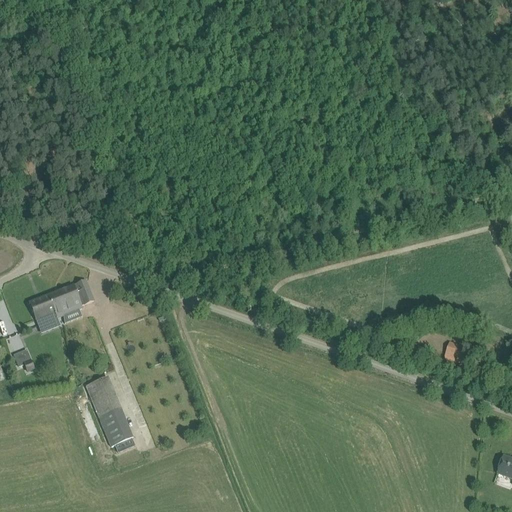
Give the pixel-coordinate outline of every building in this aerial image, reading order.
[(73,286),(51,295),(54,303),(60,301),(61,305),(59,306),(63,316),(82,309),(81,307),(94,302),(86,283),(74,288),(73,286)] [(54,303),(51,295),(29,304),(36,321),(38,326),(63,316),(59,306),(61,305),(60,301),(54,303)] [(22,335),(7,337),(10,348),(24,345),(22,335)] [(448,349),(445,359),(464,365),(467,356),(448,349)] [(26,351),(13,356),(18,368),(24,366),(26,372),(34,369),(26,351)] [(87,387),(100,419),(112,448),(113,447),(116,454),(136,446),(121,410),(108,378),(87,387)] [(121,452),(123,458),(139,451),(137,446),(121,452)] [(511,460),(504,457),(498,474),(511,479),(511,460)]
